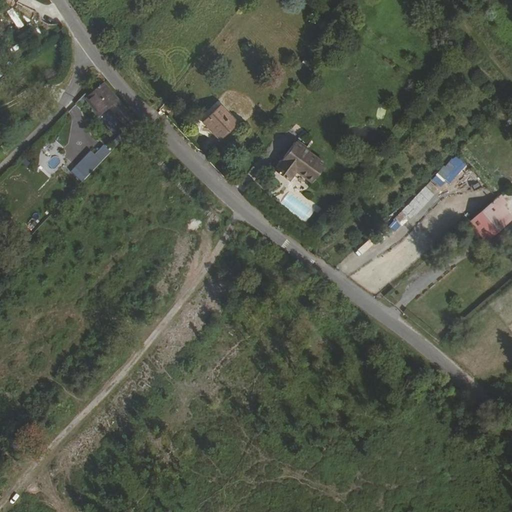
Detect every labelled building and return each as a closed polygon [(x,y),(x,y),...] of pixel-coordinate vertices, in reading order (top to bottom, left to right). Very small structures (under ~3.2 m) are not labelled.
[(105,94),(88,111),(105,130),(111,126),(118,134),(113,139),(121,147),(137,130),(105,94)] [(213,127),(222,138),(238,125),(222,105),(204,121),(209,127),(211,129),(213,127)] [(220,140),(222,138),(213,127),(211,129),(220,140)] [(106,159),(111,149),(101,143),(96,153),(106,159)] [(91,149),(71,170),(82,181),(102,160),(91,149)] [(430,176),(440,187),(466,165),(456,154),(430,176)] [(51,175),(61,160),(54,155),(44,170),(51,175)] [(292,181),(296,184),(311,196),(324,178),(294,155),(274,184),(285,192),(292,181)] [(456,188),(470,179),(466,174),(452,183),(456,188)] [(288,195),(296,184),(292,181),(285,192),(288,195)] [(409,217),(433,191),(425,184),(402,210),(409,217)] [(508,223),(491,199),(484,205),(503,228),(506,225),(508,223)] [(503,228),(484,205),(462,225),(465,228),(483,247),(503,228)] [(164,257),(158,289),(174,292),(180,260),(164,257)]
